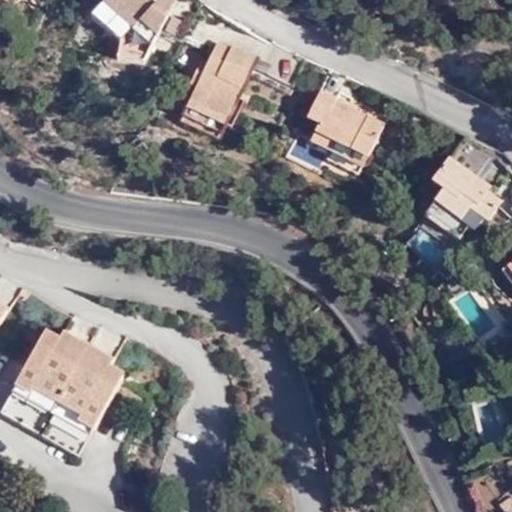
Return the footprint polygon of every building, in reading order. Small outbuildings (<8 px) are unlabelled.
[(157,6),(161,0),(106,0),(91,19),(119,43),(115,62),(142,64),(167,15),(157,6)] [(173,4),(167,0),(161,0),(157,6),(167,15),(173,4)] [(229,53),(231,48),(217,42),(215,47),(229,53)] [(255,59),(231,48),(229,53),(215,47),(205,69),(198,66),(189,87),(196,90),(183,119),(221,136),(255,59)] [(331,152),(326,162),(358,178),(383,126),(366,118),(364,123),(333,108),(335,103),(318,95),(306,120),(319,126),(311,142),(331,152)] [(221,136),(183,119),(180,124),(218,141),(221,136)] [(490,189),(447,160),(431,185),(442,192),(425,218),(458,240),(468,225),(472,228),(480,217),(488,222),(501,203),(487,194),(490,189)] [(42,342),(15,390),(51,410),(55,412),(92,433),(118,386),(106,378),(109,371),(61,343),(56,351),(42,342)] [(51,410),(15,390),(0,416),(36,437),(51,410)] [(76,459),(92,433),(55,412),(40,439),(76,459)]
